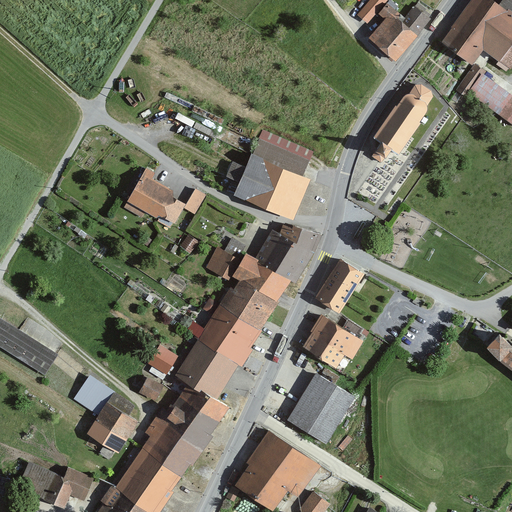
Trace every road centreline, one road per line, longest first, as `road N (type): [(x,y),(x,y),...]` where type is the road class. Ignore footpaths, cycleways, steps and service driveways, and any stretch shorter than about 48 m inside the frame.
road 1 (residential): [(94,114),(246,207),(335,226)]
road 2 (tertiary): [(335,226),(369,111),(452,0)]
road 3 (residential): [(332,239),(476,308),(511,289)]
road 4 (tertiary): [(252,410),(332,239)]
road 5 (residential): [(411,511),(252,410)]
road 6 (residential): [(0,277),(94,114)]
road 7 (residential): [(94,114),(162,0)]
road 8 (track): [(0,30),(94,114)]
